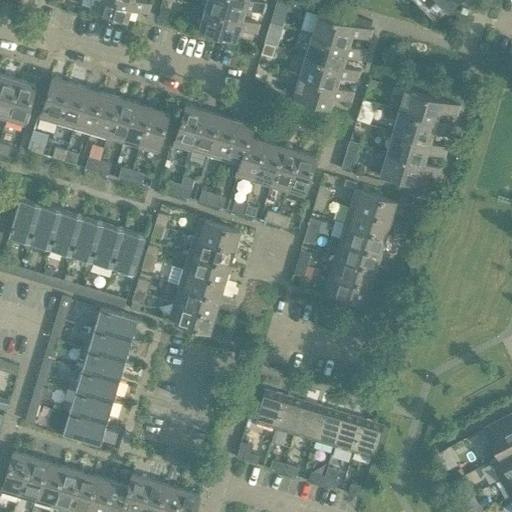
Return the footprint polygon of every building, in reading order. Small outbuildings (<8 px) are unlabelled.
[(92,0),(89,9),(127,20),(130,8),(148,13),(151,3),(140,0),(92,0)] [(206,0),(205,7),(242,18),(242,17),(245,6),(262,11),(265,1),(259,0),(206,0)] [(425,0),(438,14),(452,0),(425,0)] [(242,18),(205,7),(198,28),(235,39),(239,27),(255,32),(258,22),(242,17),(242,18)] [(348,45),(348,44),(352,33),(369,38),(372,29),(317,12),(310,34),(348,45)] [(348,45),(310,34),(305,54),(342,65),(342,64),(345,54),(363,59),(366,49),(348,44),(348,45)] [(342,65),(305,54),(298,75),(336,87),(336,85),(339,75),(357,80),(360,69),(342,64),(342,65)] [(1,73),(0,77),(0,116),(5,118),(17,78),(1,73)] [(57,121),(69,80),(52,75),(40,116),(57,121)] [(336,87),(298,75),(292,96),(330,107),(333,94),(351,99),(353,90),(336,85),(336,87)] [(17,78),(5,118),(23,124),(35,83),(17,78)] [(69,80),(57,121),(73,126),(85,85),(69,80)] [(85,85),(73,126),(90,131),(102,91),(85,85)] [(435,120),(436,119),(439,108),(456,113),(459,104),(405,88),(398,109),(435,120)] [(102,91),(90,131),(106,136),(118,95),(102,91)] [(118,95),(106,136),(123,141),(134,100),(118,95)] [(134,100),(123,141),(139,146),(151,105),(134,100)] [(190,148),(202,109),(185,104),(173,143),(190,148)] [(151,105),(139,146),(156,152),(169,111),(151,105)] [(202,109),(190,148),(207,153),(219,113),(202,109)] [(435,120),(398,109),(392,130),(429,141),(430,140),(433,129),(450,134),(453,124),(436,119),(435,120)] [(219,113),(207,153),(224,158),(235,118),(219,113)] [(224,158),(239,163),(240,163),(248,135),(249,135),(253,123),(235,118),(224,158)] [(423,162),(423,160),(427,149),(444,155),(447,145),(430,140),(429,141),(392,130),(386,151),(423,162)] [(253,180),(265,140),(249,135),(248,135),(240,163),(239,163),(235,175),(253,180)] [(42,154),(45,143),(33,140),(30,151),(42,154)] [(265,140),(253,180),(269,185),(281,144),(265,140)] [(340,168),(350,171),(358,144),(349,141),(340,168)] [(0,142),(0,154),(7,156),(10,146),(0,142)] [(281,144),(269,185),(286,190),(298,149),(281,144)] [(63,160),(66,150),(55,146),(52,157),(63,160)] [(298,149),(286,190),(303,195),(315,154),(298,149)] [(66,150),(63,160),(75,164),(78,153),(66,150)] [(423,162),(386,151),(380,171),(417,182),(421,171),(438,176),(441,166),(423,160),(423,162)] [(96,170),(99,160),(88,156),(84,167),(96,170)] [(99,160),(96,170),(108,174),(111,163),(99,160)] [(129,180),(132,169),(120,166),(117,177),(129,180)] [(132,169),(129,180),(141,184),(144,173),(132,169)] [(177,194),(180,184),(168,180),(165,191),(177,194)] [(180,184),(177,194),(188,198),(191,187),(180,184)] [(316,194),(327,197),(330,187),(319,184),(316,194)] [(349,204),(390,216),(395,199),(354,187),(349,204)] [(210,204),(213,194),(201,190),(198,201),(210,204)] [(213,194),(210,204),(221,208),(224,197),(213,194)] [(327,197),(316,194),(312,208),(323,211),(327,197)] [(29,241),(40,203),(19,197),(8,234),(29,241)] [(243,214),(246,203),(234,200),(231,211),(243,214)] [(50,247),(61,210),(40,203),(29,241),(50,247)] [(246,203),(243,214),(254,217),(257,207),(246,203)] [(390,216),(349,204),(344,220),(385,232),(390,216)] [(71,253),(82,216),(61,210),(50,247),(71,253)] [(276,224),(279,213),(267,210),(264,220),(276,224)] [(154,223),(165,226),(168,215),(158,212),(154,223)] [(279,213),(276,224),(287,227),(290,217),(279,213)] [(91,259),(102,222),(82,216),(71,253),(91,259)] [(193,234),(234,247),(239,229),(198,217),(193,234)] [(306,227),(317,231),(320,220),(309,217),(306,227)] [(385,232),(344,220),(340,237),(380,249),(385,232)] [(112,265),(123,228),(102,222),(91,259),(112,265)] [(165,226),(154,223),(151,235),(161,239),(165,226)] [(317,231),(306,227),(302,241),(313,244),(317,231)] [(123,228),(112,265),(134,271),(144,234),(123,228)] [(234,247),(193,234),(188,251),(229,263),(234,247)] [(380,249),(340,237),(335,254),(375,266),(380,249)] [(144,256),(155,259),(158,248),(148,245),(144,256)] [(296,260),(307,264),(310,253),(299,250),(296,260)] [(229,263),(188,251),(183,267),(224,280),(229,263)] [(330,270),(370,282),(375,266),(335,254),(330,270)] [(155,259),(144,256),(141,268),(151,271),(155,259)] [(0,270),(19,276),(22,267),(0,260),(0,270)] [(307,264),(296,260),(293,274),(303,277),(307,264)] [(22,267),(19,276),(40,282),(42,273),(22,267)] [(224,280),(183,267),(178,284),(219,296),(224,280)] [(370,282),(330,270),(325,288),(365,300),(370,282)] [(42,273),(40,282),(60,288),(63,279),(42,273)] [(134,289),(145,292),(148,281),(138,278),(134,289)] [(63,279),(60,288),(81,294),(84,285),(63,279)] [(219,296),(178,284),(173,300),(214,312),(219,296)] [(84,285),(81,294),(102,300),(104,291),(84,285)] [(145,292),(134,289),(131,301),(141,304),(145,292)] [(104,291),(102,300),(123,307),(126,298),(104,291)] [(55,315),(65,318),(71,297),(61,294),(55,315)] [(214,312),(173,300),(168,318),(209,330),(214,312)] [(93,327),(131,338),(137,316),(100,305),(93,327)] [(49,336),(58,338),(65,318),(55,315),(49,336)] [(87,347),(125,358),(131,338),(93,327),(87,347)] [(43,356),(52,359),(58,338),(49,336),(43,356)] [(81,368),(119,379),(125,358),(87,347),(81,368)] [(37,377),(46,380),(52,359),(43,356),(37,377)] [(0,359),(0,369),(16,374),(18,365),(0,359)] [(75,388),(112,400),(119,379),(81,368),(75,388)] [(31,397),(40,400),(46,380),(37,377),(31,397)] [(274,426),(285,393),(265,387),(255,420),(274,426)] [(69,409),(106,420),(112,400),(75,388),(69,409)] [(295,432),(305,400),(285,393),(274,426),(295,432)] [(40,400),(31,397),(24,420),(33,423),(40,400)] [(315,439),(325,406),(305,400),(295,432),(315,439)] [(334,445),(344,412),(325,406),(315,439),(334,445)] [(106,420),(69,409),(62,430),(100,441),(106,420)] [(498,455),(511,447),(511,411),(482,427),(498,455)] [(344,412),(334,445),(354,451),(365,418),(344,412)] [(365,418),(354,451),(374,457),(384,424),(365,418)] [(508,474),(511,471),(511,447),(498,455),(508,474)] [(18,495),(30,454),(13,449),(1,490),(18,495)] [(256,462),(259,455),(245,450),(243,458),(256,462)] [(35,500),(47,459),(30,454),(18,495),(35,500)] [(51,505),(63,464),(47,459),(35,500),(51,505)] [(283,470),(285,463),(273,459),(271,466),(283,470)] [(285,463),(283,470),(297,474),(299,467),(285,463)] [(68,510),(80,469),(63,464),(51,505),(68,510)] [(74,511),(84,511),(96,474),(80,469),(68,510),(74,511)] [(323,483),(325,475),(311,471),(309,478),(323,483)] [(138,511),(149,478),(131,473),(128,484),(130,484),(120,511),(138,511)] [(102,511),(113,479),(96,474),(84,511),(102,511)] [(325,475),(323,483),(335,486),(337,479),(325,475)] [(156,511),(166,483),(149,478),(138,511),(156,511)] [(113,479),(102,511),(120,511),(130,484),(128,484),(113,479)] [(166,483),(156,511),(174,511),(182,488),(166,483)] [(362,495),(364,488),(352,484),(350,491),(362,495)] [(182,488),(174,511),(193,511),(199,493),(182,488)] [(468,511),(480,511),(483,511),(478,502),(467,509),(468,511)]
